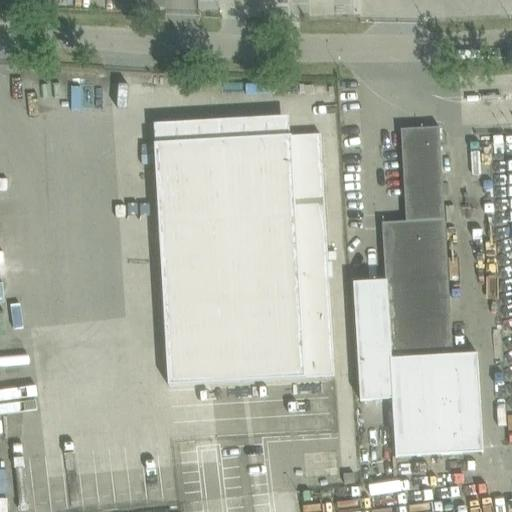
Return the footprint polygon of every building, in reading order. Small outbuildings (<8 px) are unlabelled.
[(452,339),(440,129),(401,131),(406,223),(383,225),(386,282),(354,285),(361,402),(374,401),(374,362),(456,359),(454,339),(452,339)] [(321,136),(155,145),(169,387),(335,377),(321,136)] [(456,359),(374,362),(374,401),(393,400),(396,458),(483,452),(477,354),(455,355),(456,359)] [(345,486),(355,485),(354,474),(344,475),(345,486)] [(161,493),(140,494),(139,484),(110,486),(111,508),(161,505),(161,493)]
